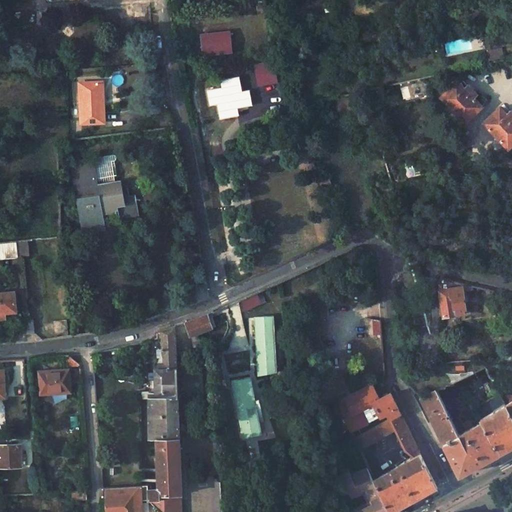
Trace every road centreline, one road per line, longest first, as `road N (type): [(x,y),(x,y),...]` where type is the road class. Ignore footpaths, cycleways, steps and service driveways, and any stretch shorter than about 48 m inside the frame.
road 1 (trunk): [(499,511),(127,429),(0,384)]
road 2 (residential): [(219,301),(163,0)]
road 3 (residential): [(511,285),(435,270),(431,348),(402,267),(384,258)]
road 4 (trunk): [(0,443),(104,481),(242,511)]
road 5 (residential): [(452,495),(394,381),(384,258)]
road 6 (residential): [(219,301),(86,342),(0,348)]
road 7 (residential): [(384,258),(375,240),(357,237),(219,301)]
